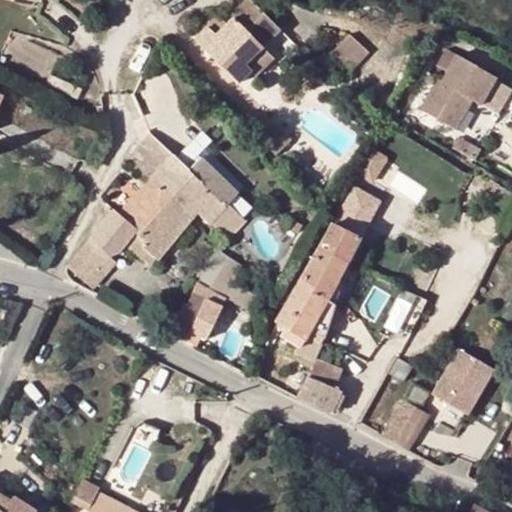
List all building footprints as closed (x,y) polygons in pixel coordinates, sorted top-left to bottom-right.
[(251,0),(246,0),(233,13),(266,42),(280,29),(251,0)] [(260,60),(268,52),(262,46),(266,42),(233,13),(231,14),(233,17),(204,46),(238,82),(251,70),(245,64),(255,54),(260,60)] [(53,75),(63,45),(16,31),(6,60),(53,75)] [(353,37),(338,55),(354,69),(370,51),(353,37)] [(498,74),(458,51),(443,76),(439,73),(422,104),(457,124),(474,95),(483,101),(484,99),(500,109),(511,88),(511,84),(497,75),(498,74)] [(245,64),(251,70),(255,75),(273,58),(268,52),(260,60),(255,54),(245,64)] [(76,88),(72,95),(78,98),(81,91),(76,88)] [(269,118),(254,132),(275,154),(290,140),(269,118)] [(482,145),(460,133),(453,145),(475,156),(482,145)] [(127,161),(140,172),(161,146),(150,134),(138,147),(127,160),(127,161)] [(152,180),(171,198),(191,217),(196,211),(212,225),(228,208),(226,206),(186,169),(169,152),(161,146),(140,172),(151,181),(152,180)] [(357,174),(374,184),(390,157),(373,148),(357,174)] [(198,156),(186,169),(226,206),(238,193),(198,156)] [(489,206),(501,185),(497,184),(490,179),(479,200),(489,206)] [(511,191),(501,185),(489,206),(478,227),(492,234),(497,226),(504,226),(507,219),(511,220),(511,191)] [(145,246),(158,257),(173,239),(191,217),(171,198),(156,215),(139,234),(148,242),(145,246)] [(135,231),(139,234),(156,215),(136,199),(121,216),(115,212),(91,242),(108,256),(117,252),(126,243),(135,231)] [(467,226),(451,218),(449,221),(446,227),(462,235),(467,226)] [(321,248),(347,263),(361,237),(365,229),(355,224),(351,231),(336,223),(321,248)] [(497,226),(492,234),(497,238),(504,226),(497,226)] [(135,231),(126,243),(135,251),(139,254),(145,246),(148,242),(139,234),(135,231)] [(439,241),(426,234),(413,258),(426,265),(439,241)] [(449,240),(447,245),(441,242),(428,266),(441,274),(457,244),(449,240)] [(108,256),(91,242),(68,268),(86,283),(93,289),(115,262),(108,256)] [(145,246),(139,254),(152,265),(158,257),(145,246)] [(326,301),(311,329),(326,337),(330,324),(336,305),(339,296),(345,283),(339,279),(347,263),(321,248),(313,261),(298,286),(316,296),(326,301)] [(221,271),(207,262),(200,271),(195,278),(202,282),(211,287),(221,271)] [(316,296),(298,286),(277,322),(285,326),(306,338),(308,334),(311,329),(326,301),(316,296)] [(192,292),(187,303),(185,302),(171,332),(187,341),(191,332),(207,339),(222,306),(192,292)] [(306,338),(285,326),(281,334),(301,344),(297,350),(314,360),(324,342),(308,334),(306,338)] [(461,350),(434,394),(467,413),(494,370),(461,350)] [(400,357),(391,373),(404,381),(414,364),(400,357)] [(317,359),(309,376),(335,387),(342,370),(317,359)] [(308,376),(298,398),(332,413),(341,390),(335,387),(309,376),(308,376)] [(386,430),(382,438),(392,443),(411,453),(431,415),(420,409),(430,392),(415,384),(406,401),(402,399),(398,408),(386,430)] [(295,468),(311,479),(326,455),(317,449),(309,445),(295,468)] [(85,475),(73,497),(93,506),(90,511),(146,511),(102,489),(104,484),(85,475)] [(0,493),(0,511),(27,511),(11,501),(0,493)] [(15,495),(11,501),(27,511),(34,511),(36,509),(15,495)]
